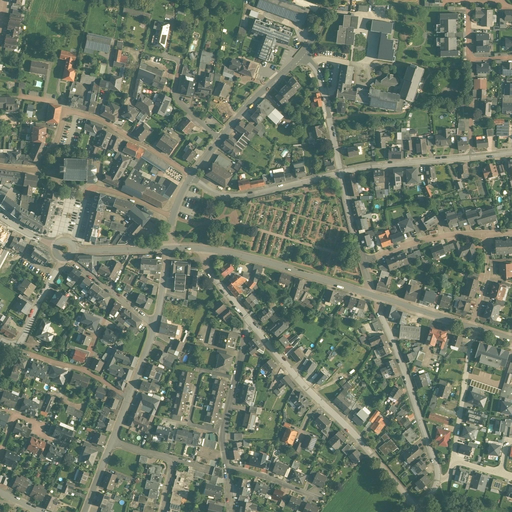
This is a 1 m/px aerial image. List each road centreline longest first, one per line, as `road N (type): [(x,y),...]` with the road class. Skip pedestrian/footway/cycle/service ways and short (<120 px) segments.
road 1 (residential): [(247,319),(415,507)]
road 2 (residential): [(0,166),(35,169),(64,114),(74,112),(191,176)]
road 3 (residential): [(437,479),(372,294)]
road 4 (secondary): [(205,249),(372,294)]
road 5 (residential): [(341,172),(234,196),(191,176)]
road 6 (residential): [(452,459),(474,328)]
road 7 (residential): [(471,156),(341,172)]
road 8 (residential): [(341,172),(318,74),(300,54)]
road 9 (residential): [(222,432),(188,424),(201,369),(235,377)]
road 10 (residential): [(484,233),(411,241),(362,261)]
